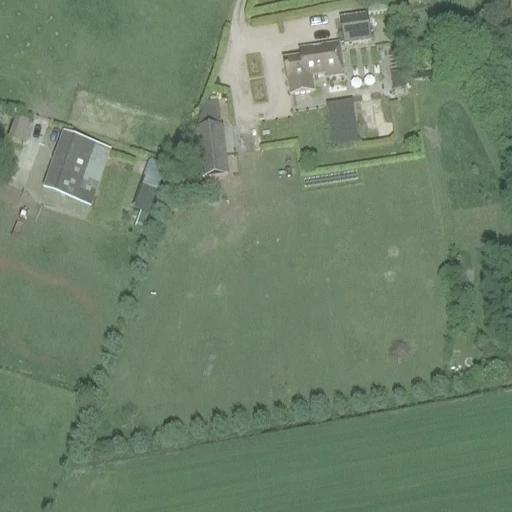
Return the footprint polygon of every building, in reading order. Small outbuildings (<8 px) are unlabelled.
[(344,47),(370,42),(366,16),(338,20),(344,47)] [(324,78),(342,76),(336,46),(316,49),(316,50),(310,51),(310,50),(297,52),(298,59),(281,62),(284,83),(285,83),(287,97),(313,93),(311,78),(324,77),(324,78)] [(20,117),(12,138),(29,144),(36,123),(20,117)] [(226,174),(220,125),(195,128),(201,177),(226,174)] [(43,192),(91,209),(111,152),(64,135),(43,192)] [(0,175),(11,179),(17,163),(0,157),(0,175)] [(155,162),(141,204),(156,209),(170,167),(155,162)]
